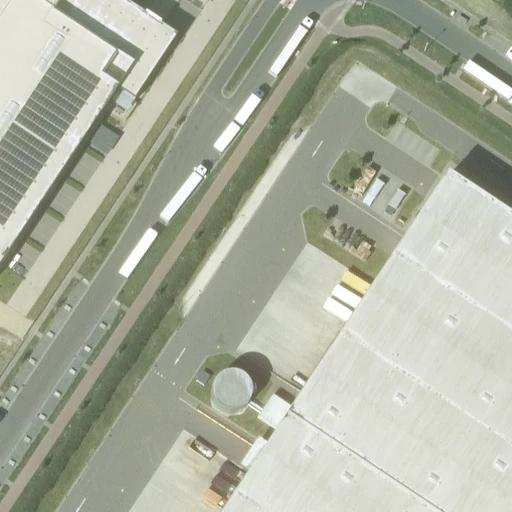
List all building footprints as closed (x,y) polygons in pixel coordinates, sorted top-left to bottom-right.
[(0,0),(0,268),(109,105),(116,95),(131,72),(52,19),(64,0),(0,0)] [(114,0),(64,0),(52,19),(131,72),(116,95),(131,106),(132,106),(176,41),(114,0)] [(109,105),(125,115),(131,106),(116,95),(109,105)] [(100,129),(88,146),(105,158),(117,140),(100,129)] [(511,511),(511,226),(444,182),(291,412),(276,434),(224,511),(511,511)] [(215,410),(228,416),(242,413),(250,401),(249,387),(239,377),(225,376),(213,384),(210,397),(215,410)] [(256,421),(276,434),(291,412),(271,399),(256,421)]
